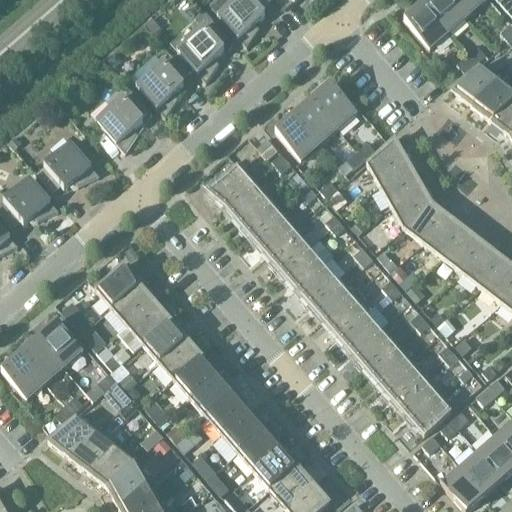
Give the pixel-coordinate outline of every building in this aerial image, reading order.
[(270,9),(262,0),(225,0),(211,12),(218,20),(246,52),(260,33),(255,28),(265,20),(262,16),(270,9)] [(301,0),(271,0),(285,14),(301,0)] [(447,0),(432,0),(423,9),(448,38),(466,22),(447,0)] [(480,0),(447,0),(466,22),(485,5),(480,0)] [(448,38),(423,9),(404,25),(429,54),(448,38)] [(224,55),(221,52),(222,50),(230,44),(212,24),(206,17),(189,31),(188,35),(193,41),(182,50),(177,55),(206,88),(219,69),(214,63),(224,55)] [(151,22),(144,28),(153,38),(160,32),(151,22)] [(500,38),(507,46),(511,42),(511,29),(511,28),(500,38)] [(478,51),(467,60),(474,68),(485,59),(478,51)] [(115,56),(107,63),(114,71),(119,66),(118,60),(115,56)] [(183,91),(180,87),(189,80),(172,60),(137,90),(165,123),(178,104),(174,99),(183,91)] [(474,68),(467,60),(457,69),(464,78),(474,68)] [(471,111),(499,87),(511,74),(506,67),(491,80),(478,71),(450,95),(471,111)] [(471,111),(490,126),(511,107),(511,96),(499,87),(471,111)] [(331,89),(312,105),(337,134),(356,117),(331,89)] [(140,123),(148,115),(131,95),(96,126),(124,158),(138,140),(133,134),(143,126),(140,123)] [(312,105),(294,121),(319,150),(337,134),(312,105)] [(510,141),(511,139),(511,107),(490,126),(510,141)] [(319,150),(294,121),(275,137),(300,166),(319,150)] [(15,141),(8,147),(9,148),(14,154),(21,148),(15,141)] [(257,153),(267,164),(277,155),(267,144),(257,153)] [(366,169),(379,191),(407,167),(394,144),(366,169)] [(367,147),(356,156),(364,164),(374,155),(367,147)] [(78,191),(99,181),(70,148),(35,178),(52,198),(61,191),(64,194),(74,186),(78,191)] [(364,164),(356,156),(346,165),(353,174),(364,164)] [(280,158),(271,166),(277,172),(286,164),(280,158)] [(286,164),(277,172),(282,178),(291,170),(286,164)] [(207,196),(225,211),(251,188),(233,166),(220,182),(222,184),(207,196)] [(379,191),(391,212),(419,188),(407,167),(379,191)] [(20,226),(23,229),(33,221),(38,226),(58,216),(30,183),(0,208),(0,220),(12,234),(20,226)] [(319,195),(326,203),(334,197),(337,194),(330,185),(319,195)] [(225,211),(239,227),(266,204),(251,188),(225,211)] [(306,188),(297,196),(302,202),(311,194),(306,188)] [(391,212),(403,233),(431,209),(419,188),(391,212)] [(311,194),(302,202),(307,208),(316,200),(311,194)] [(334,197),(326,203),(327,204),(334,212),(335,213),(343,207),(334,197)] [(239,227),(253,244),(280,220),(266,204),(239,227)] [(403,234),(422,248),(451,224),(431,209),(403,233),(403,234)] [(253,244),(267,260),(294,237),(280,220),(253,244)] [(334,220),(325,228),(330,234),(339,226),(334,220)] [(359,224),(351,231),(358,240),(365,234),(367,232),(359,224)] [(422,248),(442,263),(470,239),(451,224),(422,248)] [(339,226),(330,234),(335,240),(344,232),(339,226)] [(0,260),(18,251),(0,231),(0,260)] [(267,260),(281,276),(308,253),(294,237),(267,260)] [(442,263),(461,278),(489,254),(470,239),(442,263)] [(362,252),(353,260),(358,266),(368,259),(362,252)] [(281,276),(295,293),(322,269),(308,253),(281,276)] [(461,278),(480,293),(509,269),(489,254),(461,278)] [(383,255),(377,261),(384,269),(390,263),(383,255)] [(368,259),(358,266),(364,272),(373,265),(368,259)] [(390,263),(384,269),(391,277),(397,272),(390,263)] [(91,290),(111,314),(139,289),(125,268),(107,284),(105,281),(91,290)] [(295,293),(310,309),(337,285),(322,269),(295,293)] [(480,293),(500,308),(511,297),(511,271),(509,269),(480,293)] [(397,272),(391,277),(400,287),(408,280),(399,270),(397,272)] [(310,309),(324,325),(351,302),(337,285),(310,309)] [(391,285),(381,293),(387,299),(396,291),(391,285)] [(111,314),(126,331),(155,307),(139,289),(111,314)] [(413,289),(407,295),(417,306),(424,300),(413,289)] [(396,291),(387,299),(392,305),(401,297),(396,291)] [(511,297),(500,308),(511,317),(511,297)] [(324,325),(338,342),(365,318),(351,302),(324,325)] [(126,331),(142,350),(170,325),(155,307),(126,331)] [(59,315),(67,325),(74,319),(66,309),(59,315)] [(437,317),(431,322),(438,330),(444,325),(437,317)] [(338,342),(353,358),(379,335),(365,318),(338,342)] [(419,318),(410,326),(415,332),(424,324),(419,318)] [(84,322),(73,332),(81,340),(91,331),(84,322)] [(444,325),(438,330),(447,341),(455,334),(446,323),(444,325)] [(424,324),(415,332),(421,338),(430,330),(424,324)] [(142,350),(158,368),(186,344),(170,325),(142,350)] [(57,327),(38,343),(63,372),(82,356),(57,327)] [(91,331),(81,340),(97,358),(107,349),(91,331)] [(353,358),(367,374),(394,351),(379,335),(353,358)] [(38,343),(20,359),(45,388),(63,372),(38,343)] [(158,368),(174,386),(202,362),(186,344),(158,368)] [(463,344),(455,351),(464,360),(471,354),(463,344)] [(448,350),(438,358),(444,364),(453,356),(448,350)] [(367,374),(381,391),(408,367),(394,351),(367,374)] [(118,356),(112,361),(120,370),(121,369),(125,365),(130,361),(122,353),(118,356)] [(453,356),(444,364),(449,370),(458,363),(453,356)] [(45,388),(20,359),(1,376),(26,405),(45,388)] [(112,361),(105,367),(112,376),(120,370),(112,361)] [(174,386),(190,404),(218,380),(202,362),(174,386)] [(381,391),(395,407),(422,384),(408,367),(381,391)] [(481,377),(488,384),(495,377),(489,370),(481,377)] [(467,373),(458,381),(463,387),(473,379),(467,373)] [(129,378),(117,388),(124,397),(132,390),(136,387),(129,378)] [(108,379),(98,388),(105,396),(116,387),(108,379)] [(190,404),(206,422),(234,398),(218,380),(190,404)] [(395,407),(409,423),(436,400),(422,384),(395,407)] [(497,384),(487,394),(494,402),(505,393),(497,384)] [(105,396),(102,399),(118,418),(130,407),(132,405),(124,397),(117,388),(116,387),(105,396)] [(141,400),(132,390),(124,397),(132,405),(133,407),(141,400)] [(234,398),(206,422),(222,441),(250,416),(243,409),(246,407),(246,403),(238,394),(234,398)] [(494,402),(487,394),(476,403),(483,411),(494,402)] [(436,400),(409,423),(424,440),(451,417),(436,400)] [(75,401),(64,410),(72,419),(82,409),(75,401)] [(152,404),(144,412),(159,430),(168,423),(152,404)] [(130,407),(118,418),(125,426),(137,414),(130,407)] [(72,419),(64,410),(54,419),(61,428),(72,419)] [(222,441),(237,459),(265,434),(250,416),(222,441)] [(461,416),(450,425),(458,433),(468,424),(461,416)] [(48,446),(68,462),(96,437),(76,422),(48,446)] [(458,433),(450,425),(440,434),(447,443),(458,433)] [(511,425),(495,440),(511,459),(511,425)] [(175,431),(166,439),(173,446),(175,449),(184,441),(175,431)] [(237,459),(253,477),(281,452),(275,446),(278,444),(278,440),(271,431),(266,435),(265,434),(237,459)] [(156,434),(142,446),(150,454),(153,451),(163,442),(156,434)] [(68,462),(87,477),(116,452),(96,437),(68,462)] [(511,459),(495,440),(477,456),(502,485),(511,476),(511,459)] [(184,441),(175,449),(183,458),(193,450),(185,441),(184,441)] [(432,441),(422,450),(429,459),(440,449),(432,441)] [(163,442),(153,451),(161,460),(171,451),(163,442)] [(87,477),(107,492),(135,467),(116,452),(87,477)] [(269,495),(297,471),(301,467),(293,458),(290,457),(287,459),(281,452),(253,477),(269,495)] [(477,456),(459,472),(484,501),(502,485),(477,456)] [(179,460),(163,474),(170,481),(185,467),(179,460)] [(206,466),(197,474),(206,484),(215,477),(206,466)] [(107,492),(118,511),(119,511),(147,488),(135,467),(107,492)] [(184,485),(193,477),(188,471),(179,479),(184,485)] [(269,495),(283,511),(285,511),(313,489),(297,471),(269,495)] [(471,511),(484,501),(459,472),(441,488),(441,487),(440,488),(460,511),(471,511)] [(215,478),(207,485),(220,500),(228,493),(215,478)] [(119,511),(156,511),(159,510),(147,488),(119,511)] [(313,489),(285,511),(323,511),(329,508),(313,489)] [(233,497),(224,505),(230,511),(244,511),(246,511),(233,497)] [(184,506),(187,511),(192,511),(195,510),(196,509),(191,500),(184,506)]
